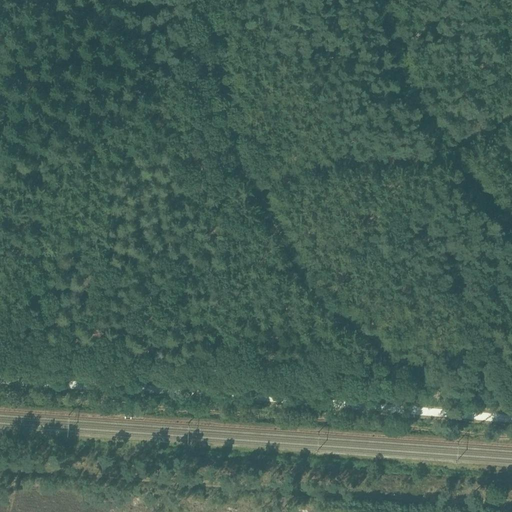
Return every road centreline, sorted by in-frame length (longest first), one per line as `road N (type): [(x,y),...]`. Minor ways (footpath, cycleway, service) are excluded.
road 1 (unclassified): [(0,379),(318,395),(511,416)]
road 2 (track): [(511,504),(0,469)]
road 3 (track): [(511,107),(418,156),(301,162),(257,188),(214,82),(204,0)]
road 4 (track): [(438,409),(412,366),(340,315),(292,268),(257,188)]
road 5 (track): [(511,218),(417,105),(394,52),(387,0)]
